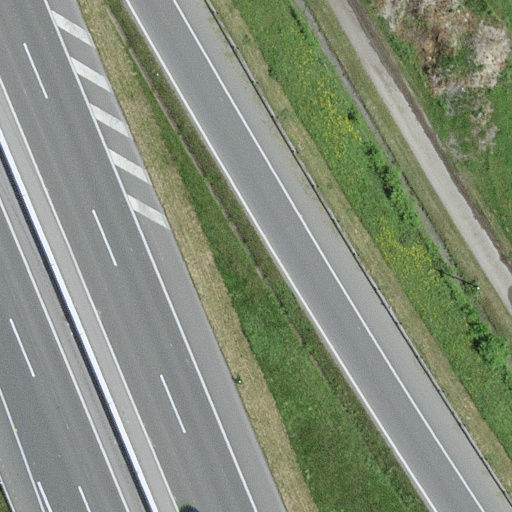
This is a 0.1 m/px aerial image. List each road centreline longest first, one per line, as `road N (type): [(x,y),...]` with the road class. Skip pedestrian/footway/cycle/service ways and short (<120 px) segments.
road 1 (motorway): [(464,511),(154,0)]
road 2 (motorway): [(218,511),(11,0)]
road 3 (track): [(511,299),(347,0)]
road 4 (motorway): [(0,288),(90,511)]
